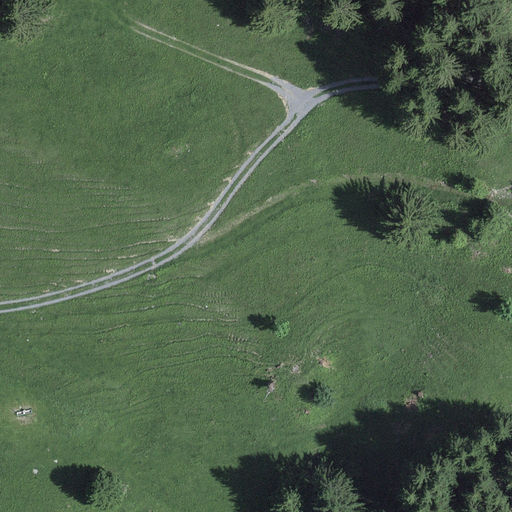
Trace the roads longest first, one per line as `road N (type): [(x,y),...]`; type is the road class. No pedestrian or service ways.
road 1 (track): [(0,308),(82,289),(166,256),(295,117),(334,90),(511,73)]
road 2 (track): [(166,256),(212,247),(301,199),(350,187),(406,184),(511,200)]
road 3 (track): [(95,0),(137,26),(279,84),(295,117)]
